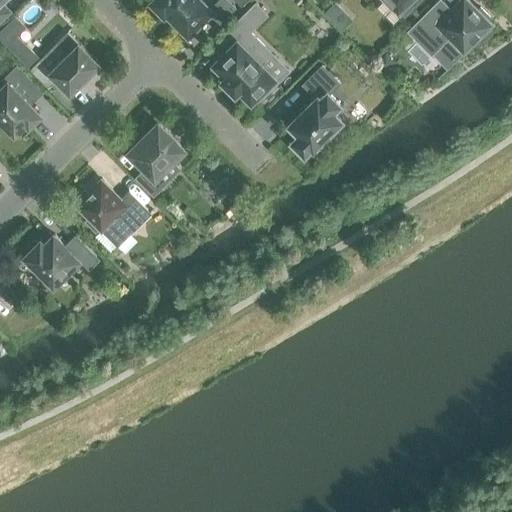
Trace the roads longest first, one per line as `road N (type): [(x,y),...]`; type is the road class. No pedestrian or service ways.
road 1 (residential): [(0,216),(155,59)]
road 2 (residential): [(264,166),(155,59)]
